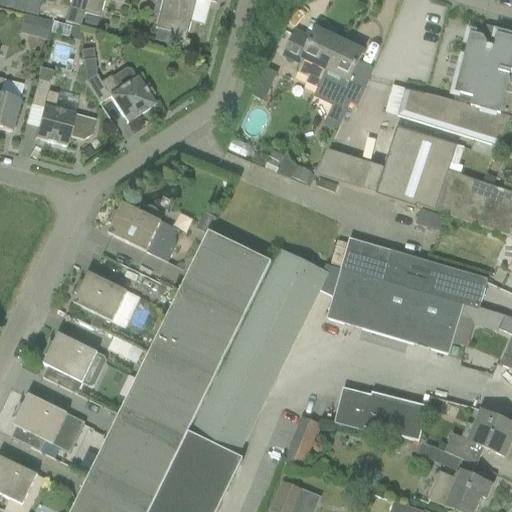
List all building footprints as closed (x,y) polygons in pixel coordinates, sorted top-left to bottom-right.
[(69,0),(67,11),(63,25),(79,29),(82,15),(86,0),(69,0)] [(86,0),(82,15),(98,19),(103,0),(86,0)] [(169,34),(178,0),(161,0),(153,30),(157,31),(169,34)] [(178,0),(166,46),(165,45),(164,52),(173,54),(177,40),(184,42),(194,2),(203,4),(203,2),(215,5),(216,0),(178,0)] [(39,22),(36,35),(46,38),(49,25),(39,22)] [(293,35),(283,57),(301,65),(296,75),(307,80),(305,85),(318,91),(339,45),(340,43),(331,39),(316,31),(310,43),(293,35)] [(511,40),(496,37),(495,44),(486,42),(484,39),(471,36),(453,104),(405,91),(398,119),(499,150),(511,121),(511,40)] [(318,91),(314,98),(333,107),(323,128),(335,134),(349,105),(356,108),(365,88),(372,70),(358,64),(363,54),(349,47),(340,43),(339,45),(318,91)] [(93,62),(82,63),(84,84),(87,89),(98,106),(109,99),(122,119),(126,126),(130,123),(153,108),(148,99),(152,97),(145,86),(141,89),(136,80),(130,72),(124,71),(110,80),(109,79),(100,84),(95,77),(93,62)] [(78,102),(47,94),(52,74),(39,70),(30,107),(42,111),(34,141),(65,149),(68,139),(82,143),(90,138),(94,124),(74,118),(78,102)] [(0,131),(10,135),(22,87),(0,81),(0,131)] [(447,174),(450,165),(457,168),(464,151),(399,131),(385,171),(370,166),(362,192),(415,209),(415,207),(433,213),(447,174)] [(295,167),(290,180),(307,187),(312,175),(295,167)] [(511,195),(447,174),(433,213),(511,240),(511,195)] [(177,233),(161,224),(158,223),(159,221),(159,219),(159,217),(159,215),(158,213),(157,212),(155,210),(153,209),(151,208),(149,208),(147,208),(145,209),(143,210),(142,211),(140,212),(139,214),(122,205),(119,210),(118,214),(114,213),(114,210),(113,210),(112,214),(110,219),(108,223),(105,226),(106,227),(108,225),(111,228),(107,236),(146,255),(167,265),(174,250),(174,248),(174,245),(174,242),(174,240),(175,238),(176,235),(177,233)] [(415,226),(439,234),(443,218),(420,211),(415,226)] [(208,234),(178,295),(241,326),(271,265),(208,234)] [(237,460),(320,294),(333,301),(342,272),(326,268),(322,275),(281,254),(190,436),(237,460)] [(383,285),(464,309),(478,313),(478,311),(487,282),(392,254),(383,285)] [(452,347),(464,309),(383,285),(342,272),(333,301),(326,322),(449,359),(452,347)] [(73,306),(95,317),(90,327),(101,332),(106,322),(112,325),(127,294),(106,284),(88,275),(84,284),(80,283),(80,280),(79,280),(78,284),(77,287),(75,290),(73,293),(71,296),(72,297),(74,295),(77,298),(73,306)] [(211,387),(241,326),(178,295),(148,356),(211,387)] [(464,309),(452,347),(462,350),(469,327),(478,324),(498,331),(504,319),(478,311),(478,313),(464,309)] [(511,321),(504,319),(498,331),(498,332),(511,338),(506,350),(509,351),(501,369),(511,374),(511,321)] [(42,356),(41,357),(42,358),(44,356),(47,359),(43,367),(48,369),(42,380),(76,397),(82,386),(97,356),(76,345),(58,336),(54,345),(50,344),(50,341),(49,341),(49,343),(48,344),(48,346),(47,348),(47,349),(46,351),(45,352),(44,354),(43,355),(42,356)] [(453,351),(450,359),(458,361),(461,353),(453,351)] [(211,387),(148,356),(134,385),(128,398),(118,417),(181,448),(211,387)] [(371,396),(343,388),(334,423),(362,431),(371,396)] [(418,444),(427,411),(371,396),(362,431),(414,444),(418,445),(418,444)] [(16,430),(11,440),(40,454),(45,444),(60,451),(70,456),(85,425),(46,406),(28,398),(24,406),(20,405),(20,402),(19,402),(19,404),(19,406),(18,407),(18,409),(17,410),(16,412),(15,413),(14,415),(13,416),(12,417),(11,418),(12,419),(14,417),(17,420),(13,428),(16,430)] [(511,427),(481,414),(467,444),(451,437),(444,455),(461,462),(475,468),(483,451),(503,460),(511,440),(511,427)] [(151,509),(181,448),(118,417),(88,479),(151,509)] [(301,420),(283,465),(303,473),(321,428),(301,420)] [(243,462),(237,460),(188,436),(176,461),(230,488),(243,462)] [(432,449),(418,444),(418,445),(414,444),(410,452),(456,473),(461,462),(444,455),(432,449)] [(0,497),(22,508),(37,478),(0,459),(0,497)] [(176,461),(164,485),(218,511),(230,488),(176,461)] [(457,483),(454,482),(438,475),(426,502),(448,511),(474,511),(480,500),(485,503),(491,489),(461,475),(457,483)] [(150,511),(151,509),(88,479),(72,511),(150,511)] [(295,511),(303,493),(282,484),(270,511),(295,511)] [(164,485),(152,509),(157,511),(218,511),(164,485)]
